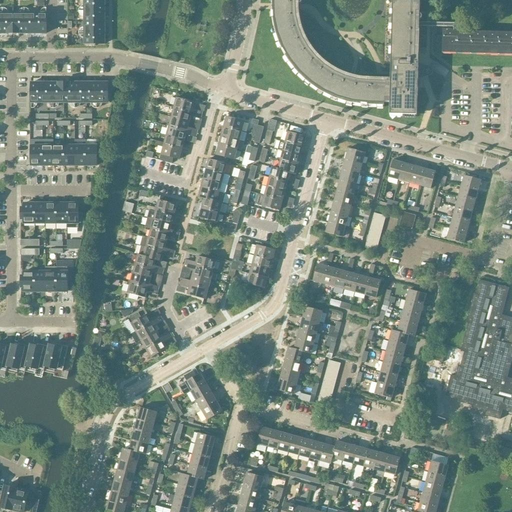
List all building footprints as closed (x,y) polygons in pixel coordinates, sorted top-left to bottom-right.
[(104,0),(84,0),(84,22),(104,22),(104,0)] [(417,116),(418,62),(420,2),(386,1),(384,62),(390,62),(390,72),(395,72),(394,83),(389,83),(389,82),(369,81),(365,81),(361,81),(357,80),(353,79),(349,78),(345,77),(338,74),(334,72),(331,70),(328,68),(325,66),(322,63),(319,61),(316,58),(313,55),(311,51),(308,48),(306,44),(304,40),(302,36),(300,32),(299,28),(298,24),(297,20),(296,16),(295,11),(295,7),(295,2),(295,0),(271,0),(271,1),(271,5),(271,10),(272,14),(272,18),(273,23),(274,28),(275,33),(277,38),(279,43),(281,47),(283,52),(286,57),(288,60),(291,64),(293,68),(296,71),(299,74),(302,78),(306,81),(309,84),(313,87),(317,89),(321,92),(326,94),(330,96),(334,98),(339,100),(344,101),(348,102),(353,103),(358,104),(363,105),(367,105),(384,106),(384,103),(389,103),(389,115),(417,116)] [(13,14),(0,13),(0,33),(7,34),(13,34),(13,14)] [(35,14),(13,14),(13,34),(19,34),(35,34),(35,14)] [(46,14),(35,14),(35,34),(46,34),(46,14)] [(104,22),(84,22),(84,46),(95,46),(95,44),(104,44),(104,22)] [(511,33),(451,32),(451,30),(443,30),(442,36),(437,36),(436,52),(442,52),(442,53),(511,55),(511,33)] [(419,64),(419,75),(431,75),(431,64),(419,64)] [(42,103),(42,83),(31,83),(31,103),(42,103)] [(64,103),(64,83),(58,83),(42,83),(42,103),(64,103)] [(85,103),(85,83),(69,83),(64,83),(64,103),(85,103)] [(109,103),(109,92),(107,92),(107,83),(85,83),(85,103),(109,103)] [(176,98),(174,105),(173,108),(194,113),(202,115),(203,112),(193,109),(194,103),(176,98)] [(202,115),(194,113),(173,108),(171,117),(189,122),(191,117),(201,119),(202,115)] [(188,128),(189,122),(171,117),(168,126),(189,132),(197,134),(198,131),(188,128)] [(242,132),(244,122),(226,117),(223,127),(242,132)] [(254,125),(252,135),(256,136),(261,137),(264,127),(257,126),(259,121),(253,120),(252,124),(254,125)] [(267,130),(265,137),(271,138),(273,132),(275,121),(270,120),(267,130)] [(197,134),(189,132),(168,126),(166,136),(184,141),(186,135),(196,138),(197,134)] [(239,141),(242,132),(223,127),(221,136),(239,141)] [(303,147),(306,137),(287,132),(285,142),(303,147)] [(182,150),(184,141),(166,136),(164,143),(155,141),(154,145),(163,147),(163,145),(182,150)] [(237,150),(239,141),(221,136),(218,145),(237,150)] [(42,140),(31,140),(31,166),(42,166),(42,140)] [(53,140),(42,140),(42,166),(53,166),(53,146),(53,140)] [(85,141),(74,141),(74,146),(74,166),(85,166),(85,146),(85,141)] [(280,141),(277,150),(282,151),(301,156),(303,147),(285,142),(280,141)] [(163,147),(159,160),(172,164),(173,158),(179,160),(182,150),(163,145),(163,147)] [(234,160),(237,150),(218,145),(215,155),(234,160)] [(63,166),(63,146),(53,146),(53,166),(63,166)] [(74,166),(74,146),(63,146),(63,166),(74,166)] [(96,166),(96,146),(85,146),(85,166),(96,166)] [(362,164),(365,153),(348,149),(345,159),(362,164)] [(298,166),(301,156),(282,151),(280,161),(298,166)] [(359,174),(362,164),(345,159),(342,170),(359,174)] [(224,174),(226,164),(208,160),(206,169),(224,174)] [(295,176),(298,166),(280,161),(277,169),(277,170),(290,173),(290,174),(295,176)] [(399,180),(403,163),(393,161),(388,177),(399,180)] [(409,183),(414,166),(403,163),(399,180),(409,183)] [(420,186),(424,169),(414,166),(409,183),(420,186)] [(287,183),(290,174),(290,173),(277,170),(277,169),(272,168),(269,178),(287,183)] [(221,183),(224,174),(206,169),(203,178),(221,183)] [(431,189),(435,172),(424,169),(420,186),(431,189)] [(356,185),(359,174),(342,170),(340,180),(356,185)] [(478,191),(480,180),(464,176),(461,186),(478,191)] [(289,186),(298,188),(300,179),(291,177),(289,186)] [(219,192),(221,183),(203,178),(201,188),(219,193),(219,192)] [(285,192),(287,183),(269,178),(266,187),(285,192)] [(354,195),(356,185),(340,180),(337,191),(354,195)] [(475,201),(478,191),(461,186),(458,197),(475,201)] [(282,201),(285,192),(266,187),(264,196),(282,201)] [(222,203),(225,194),(219,192),(219,193),(201,188),(198,198),(203,199),(204,199),(216,202),(217,201),(222,203)] [(351,206),(354,195),(337,191),(334,201),(351,206)] [(279,211),(282,201),(264,196),(261,206),(279,211)] [(472,212),(475,201),(458,197),(455,207),(472,212)] [(220,213),(222,203),(217,201),(216,202),(204,199),(203,199),(201,208),(220,213)] [(174,215),(177,205),(158,200),(156,208),(147,205),(146,208),(174,215)] [(348,216),(351,206),(334,201),(331,212),(348,216)] [(34,224),(34,204),(23,204),(23,208),(20,208),(20,219),(23,219),(23,224),(34,224)] [(45,224),(45,204),(34,204),(34,224),(45,224)] [(56,224),(56,204),(45,204),(45,224),(56,224)] [(67,224),(67,204),(56,204),(56,224),(67,224)] [(78,204),(67,204),(67,224),(67,229),(79,229),(79,224),(81,224),(81,212),(78,212),(78,204)] [(469,223),(472,212),(455,207),(452,218),(469,223)] [(146,208),(146,210),(149,211),(147,218),(153,219),(172,224),(174,215),(146,208)] [(217,223),(220,213),(201,208),(198,218),(217,223)] [(345,227),(348,216),(331,212),(328,222),(345,227)] [(384,222),(385,217),(374,213),(372,219),(384,222)] [(411,230),(415,216),(403,213),(399,227),(411,230)] [(147,218),(144,227),(150,229),(169,234),(171,234),(179,236),(180,233),(172,231),(170,230),(172,224),(153,219),(147,218)] [(466,233),(469,223),(452,218),(450,229),(466,233)] [(382,228),(384,222),(372,219),(371,225),(382,228)] [(342,238),(345,227),(328,222),(325,233),(342,238)] [(381,234),(382,228),(371,225),(369,231),(381,234)] [(179,236),(171,234),(150,229),(148,238),(167,243),(168,237),(178,240),(179,236)] [(463,244),(466,233),(450,229),(447,239),(463,244)] [(379,240),(381,234),(369,231),(368,237),(379,240)] [(167,243),(148,238),(142,236),(139,246),(140,246),(145,247),(174,255),(175,251),(165,249),(167,243)] [(378,246),(379,240),(368,237),(366,242),(378,246)] [(81,240),(68,240),(68,249),(79,249),(81,240)] [(376,251),(378,246),(366,242),(365,248),(376,251)] [(140,246),(138,255),(143,256),(143,257),(156,260),(156,261),(158,261),(161,262),(163,256),(166,256),(173,259),(174,255),(166,253),(164,252),(145,247),(140,246)] [(272,261),(275,251),(257,246),(254,256),(272,261)] [(156,260),(143,257),(143,256),(138,255),(137,255),(135,265),(156,270),(163,272),(164,269),(154,266),(156,261),(156,260)] [(270,270),(272,261),(254,256),(252,265),(270,270)] [(197,257),(195,263),(186,260),(185,264),(213,272),(215,262),(197,257)] [(210,281),(213,272),(185,264),(184,267),(193,270),(192,276),(210,281)] [(163,272),(156,270),(135,265),(132,274),(151,279),(152,273),(162,276),(163,272)] [(267,279),(270,270),(252,265),(249,274),(267,279)] [(323,284),(327,267),(317,265),(312,281),(323,284)] [(56,292),(56,267),(45,267),(45,272),(45,292),(56,292)] [(70,283),(70,272),(67,272),(67,267),(56,267),(56,292),(67,292),(67,283),(70,283)] [(334,287),(338,270),(327,267),(323,284),(334,287)] [(344,290),(349,273),(338,270),(334,287),(344,290)] [(34,292),(34,272),(23,272),(23,276),(20,276),(20,288),(23,288),(23,292),(34,292)] [(45,272),(34,272),(34,292),(45,292),(45,272)] [(355,293),(359,276),(349,273),(344,290),(355,293)] [(149,285),(151,279),(132,274),(130,283),(158,291),(159,288),(149,285)] [(265,289),(267,279),(249,274),(247,284),(265,289)] [(208,290),(210,281),(192,276),(190,282),(181,279),(180,282),(208,290)] [(365,296),(370,279),(359,276),(355,293),(365,296)] [(376,298),(380,282),(370,279),(365,296),(376,298)] [(458,367),(456,377),(451,375),(451,376),(446,396),(460,400),(459,402),(473,406),(472,408),(486,412),(485,415),(499,419),(499,420),(500,420),(503,409),(511,411),(511,415),(511,417),(511,319),(501,316),(504,304),(507,294),(508,289),(509,289),(509,288),(508,288),(480,280),(479,281),(480,281),(477,295),(474,294),(474,295),(467,323),(469,323),(461,351),(465,352),(461,367),(458,366),(458,367)] [(205,300),(208,290),(180,282),(179,286),(188,289),(187,295),(205,300)] [(145,298),(147,292),(157,294),(158,291),(130,283),(127,293),(130,294),(138,296),(145,298)] [(423,305),(426,295),(409,290),(406,301),(423,305)] [(385,295),(384,301),(388,302),(394,303),(395,298),(389,296),(385,295)] [(420,316),(423,305),(406,301),(403,312),(420,316)] [(319,322),(322,312),(305,307),(303,318),(319,322)] [(129,319),(123,323),(130,334),(135,331),(136,333),(153,323),(161,318),(160,315),(153,319),(151,320),(148,315),(141,318),(137,312),(128,317),(129,319)] [(417,327),(420,316),(403,312),(400,322),(417,327)] [(141,341),(157,331),(154,326),(163,321),(161,318),(153,323),(136,333),(141,341)] [(316,333),(319,322),(303,318),(300,329),(316,333)] [(414,338),(417,327),(400,322),(398,332),(397,333),(408,336),(414,338)] [(313,344),(316,333),(300,329),(297,339),(313,344)] [(145,349),(162,340),(171,335),(169,332),(160,337),(157,331),(141,341),(145,349)] [(405,346),(408,336),(397,333),(398,332),(392,331),(389,342),(405,346)] [(167,349),(164,343),(173,338),(171,335),(162,340),(145,349),(151,358),(167,349)] [(310,355),(313,344),(297,339),(294,349),(294,350),(305,353),(310,355)] [(402,357),(405,346),(389,342),(386,352),(402,357)] [(6,372),(12,345),(11,347),(5,345),(4,348),(0,346),(0,369),(0,370),(1,368),(6,370),(5,372),(6,372)] [(25,372),(31,345),(30,345),(30,347),(23,345),(23,348),(12,345),(6,372),(7,370),(16,372),(17,369),(19,370),(19,368),(25,370),(24,372),(25,372)] [(43,372),(49,345),(49,347),(42,345),(41,347),(31,345),(25,372),(25,370),(35,372),(36,369),(38,370),(38,368),(43,370),(43,372)] [(62,372),(68,347),(61,345),(60,347),(49,345),(43,372),(44,372),(44,370),(54,372),(54,369),(56,369),(57,368),(62,370),(62,372)] [(302,364),(305,353),(294,350),(294,349),(288,348),(285,359),(302,364)] [(400,367),(402,357),(386,352),(383,363),(400,367)] [(442,363),(444,356),(435,354),(433,360),(442,363)] [(299,374),(302,364),(285,359),(282,370),(299,374)] [(338,370),(340,364),(329,361),(327,367),(338,370)] [(397,378),(400,367),(383,363),(380,373),(397,378)] [(337,376),(338,370),(327,367),(325,373),(337,376)] [(296,385),(299,374),(282,370),(280,380),(296,385)] [(205,383),(200,373),(185,382),(190,392),(205,383)] [(335,382),(337,376),(325,373),(324,378),(335,382)] [(394,388),(397,378),(380,373),(377,384),(394,388)] [(334,387),(335,382),(324,378),(322,384),(334,387)] [(293,395),(296,385),(280,380),(277,391),(293,395)] [(211,393),(205,383),(190,392),(196,401),(211,393)] [(332,393),(334,387),(322,384),(321,390),(332,393)] [(391,399),(394,388),(377,384),(374,394),(391,399)] [(331,399),(332,393),(321,390),(319,396),(331,399)] [(216,402),(211,393),(196,401),(201,411),(216,402)] [(329,405),(331,399),(319,396),(318,402),(329,405)] [(222,412),(216,402),(201,411),(207,421),(222,412)] [(154,423),(157,412),(140,408),(137,419),(154,423)] [(151,434),(154,423),(137,419),(134,429),(151,434)] [(267,447),(272,430),(261,427),(256,444),(267,447)] [(148,445),(151,434),(134,429),(131,440),(148,445)] [(278,450),(282,433),(272,430),(267,447),(278,450)] [(212,449),(215,438),(198,433),(195,444),(212,449)] [(288,453),(293,436),(282,433),(278,450),(288,453)] [(299,456),(304,439),(293,436),(288,453),(299,456)] [(511,450),(511,441),(496,437),(494,444),(503,447),(503,448),(511,450)] [(309,459),(314,442),(304,439),(299,456),(309,459)] [(145,455),(148,445),(131,440),(129,450),(128,451),(140,454),(145,455)] [(342,461),(347,444),(336,441),(334,447),(335,447),(332,459),(342,461)] [(320,462),(325,444),(314,442),(309,459),(320,462)] [(209,459),(212,449),(195,444),(192,455),(209,459)] [(335,447),(334,447),(325,444),(320,462),(331,464),(332,459),(335,447)] [(353,464),(357,447),(347,444),(342,461),(353,464)] [(363,467),(368,450),(357,447),(353,464),(363,467)] [(137,464),(140,454),(128,451),(129,450),(123,448),(120,459),(137,464)] [(374,470),(379,453),(368,450),(363,467),(374,470)] [(385,473),(389,456),(379,453),(374,470),(385,473)] [(206,470),(209,459),(192,455),(189,465),(206,470)] [(395,476),(400,459),(389,456),(385,473),(395,476)] [(134,474),(137,464),(120,459),(117,470),(134,474)] [(445,476),(448,466),(431,461),(428,472),(445,476)] [(203,481),(206,470),(189,465),(187,475),(186,476),(198,479),(203,481)] [(131,485),(134,474),(117,470),(114,480),(131,485)] [(442,487),(445,476),(428,472),(425,483),(442,487)] [(195,489),(198,479),(186,476),(187,475),(181,473),(178,484),(195,489)] [(261,488),(264,477),(247,473),(244,483),(261,488)] [(128,495),(131,485),(114,480),(111,491),(128,495)] [(258,499),(261,488),(244,483),(241,494),(258,499)] [(439,498),(442,487),(425,483),(422,493),(439,498)] [(192,499),(195,489),(178,484),(175,495),(192,499)] [(11,511),(16,489),(4,486),(2,495),(0,494),(0,507),(11,510),(10,511),(11,511)] [(30,511),(33,502),(27,500),(29,492),(16,489),(11,511),(30,511)] [(126,506),(128,495),(111,491),(108,501),(126,506)] [(437,509),(439,498),(422,493),(419,504),(437,509)] [(255,509),(258,499),(241,494),(238,505),(255,509)] [(189,510),(192,499),(175,495),(172,505),(189,510)] [(123,511),(126,506),(108,501),(105,511),(123,511)] [(292,511),(295,506),(284,503),(281,511),(292,511)]
